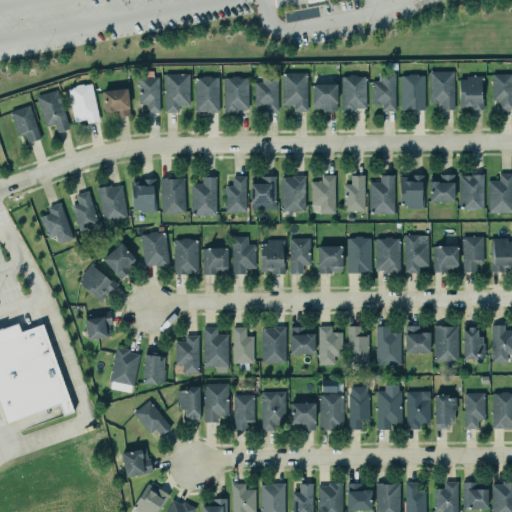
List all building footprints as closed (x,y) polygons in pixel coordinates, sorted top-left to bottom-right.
[(370,80),(378,80),(378,71),(394,71),(393,110),(381,110),(381,104),(370,104),(370,80)] [(429,103),(440,103),(440,110),(454,110),(454,71),(429,71),(429,103)] [(282,73),(282,105),(293,105),(293,112),(307,112),(307,73),(282,73)] [(511,73),(491,74),(492,100),(499,100),(499,110),(511,109),(511,73)] [(164,75),(164,113),(178,113),(178,106),(189,106),(189,75),(164,75)] [(277,112),(278,76),(262,75),(262,82),(254,82),(254,105),(264,106),(264,111),(277,112)] [(340,76),(341,110),(366,109),(365,75),(340,76)] [(424,110),(424,75),(400,75),(400,109),(424,110)] [(218,76),(194,77),(195,112),(219,111),(218,76)] [(139,104),(146,104),(146,113),(159,112),(158,77),(138,77),(139,104)] [(223,111),(248,111),(248,77),(223,77),(223,111)] [(458,77),(459,109),(483,109),(482,77),(458,77)] [(65,88),(69,87),(73,86),(73,85),(81,83),(81,84),(87,83),(87,84),(89,83),(98,120),(85,123),(84,119),(79,120),(73,122),(65,88)] [(336,84),(312,83),(311,110),(336,110),(336,84)] [(101,91),(105,117),(130,114),(126,88),(101,91)] [(56,90),(35,97),(45,127),(54,125),(56,133),(69,129),(56,90)] [(29,106),(10,112),(18,137),(25,135),(28,143),(40,139),(29,106)] [(453,174),(454,203),(429,203),(429,178),(440,178),(440,175),(453,174)] [(511,174),(511,213),(488,214),(487,181),(499,181),(499,174),(511,174)] [(423,175),(424,208),(406,209),(406,206),(400,206),(399,178),(409,178),(409,175),(423,175)] [(483,175),(483,209),(459,210),(459,176),(483,175)] [(304,176),(305,211),(291,212),(290,211),(281,211),(281,178),(293,178),(293,176),(304,176)] [(335,176),(335,214),(319,214),(319,206),(311,206),(311,182),(322,182),(322,176),(335,176)] [(364,176),(364,211),(343,211),(343,185),(351,184),(351,176),(364,176)] [(394,176),(394,215),(369,215),(368,183),(380,182),(380,176),(394,176)] [(245,177),(246,213),(225,213),(224,186),(233,186),(233,178),(245,177)] [(275,177),(276,202),(251,203),(250,184),(262,184),(262,177),(275,177)] [(183,178),(185,212),(161,213),(159,178),(167,178),(167,179),(183,178)] [(215,178),(216,215),(192,216),(191,184),(202,184),(202,178),(215,178)] [(154,179),(156,213),(139,214),(139,210),(132,211),(130,191),(136,191),(136,186),(142,186),(141,180),(154,179)] [(110,188),(110,185),(97,187),(103,221),(127,217),(121,186),(110,188)] [(87,192),(98,225),(79,231),(71,206),(78,204),(75,196),(87,192)] [(60,204),(72,239),(57,244),(55,237),(48,240),(40,217),(50,213),(48,208),(60,204)] [(167,266),(166,232),(141,233),(142,267),(167,266)] [(404,273),(418,273),(417,267),(428,266),(427,234),(404,235),(404,273)] [(474,271),(474,262),(482,262),(482,235),(461,235),(461,271),(474,271)] [(231,236),(232,274),(245,274),(245,268),(255,268),(254,244),(247,244),(247,236),(231,236)] [(373,238),(373,269),(384,269),(384,272),(398,272),(398,238),(391,238),(391,236),(383,236),(383,238),(373,238)] [(171,239),(171,274),(185,274),(185,272),(196,272),(196,239),(188,239),(188,237),(180,237),(180,239),(171,239)] [(289,274),(302,274),(302,264),(310,265),(310,238),(289,237),(289,274)] [(346,237),(346,272),(370,272),(370,237),(346,237)] [(511,238),(491,239),(492,271),(511,270),(511,238)] [(282,239),(283,273),(269,273),(269,271),(258,271),(258,242),(265,242),(265,239),(282,239)] [(138,262),(120,243),(102,260),(120,279),(138,262)] [(431,272),(445,271),(445,268),(456,268),(456,245),(431,246),(431,272)] [(341,246),(317,246),(317,272),(342,272),(341,246)] [(227,272),(227,247),(207,248),(207,251),(202,251),(202,273),(227,272)] [(90,261),(117,283),(108,294),(105,292),(99,300),(77,282),(82,276),(79,274),(90,261)] [(80,309),(83,337),(105,334),(112,329),(109,310),(99,307),(80,309)] [(431,321),(455,320),(455,355),(431,355),(431,321)] [(459,325),(460,354),(473,354),(472,346),(477,345),(477,349),(482,349),(481,333),(475,333),(474,323),(470,323),(470,321),(465,321),(465,325),(459,325)] [(42,324),(72,411),(63,415),(59,404),(6,422),(0,404),(0,324),(2,328),(17,322),(20,331),(42,324)] [(491,362),(507,362),(507,354),(511,353),(511,329),(504,330),(504,324),(491,324),(491,362)] [(419,325),(404,325),(404,353),(430,352),(429,332),(419,332),(419,325)] [(259,327),(271,327),(271,326),(284,326),(284,361),(281,361),(275,361),(275,362),(267,362),(267,361),(259,361),(259,327)] [(287,326),(287,354),(313,354),(312,333),(312,328),(301,329),(301,326),(287,326)] [(318,364),(334,364),(333,355),(341,354),(341,332),(331,332),(331,326),(318,326),(318,364)] [(348,363),(368,363),(368,336),(360,336),(360,326),(347,326),(348,363)] [(376,365),(400,364),(400,332),(389,332),(389,326),(375,326),(376,365)] [(203,366),(228,366),(227,334),(217,334),(216,327),(202,327),(203,366)] [(252,336),(246,336),(246,327),(232,327),(232,363),(253,362),(252,336)] [(197,335),(185,335),(185,341),(174,341),(175,365),(183,365),(183,373),(198,373),(197,335)] [(134,385),(138,354),(130,353),(130,349),(114,347),(110,382),(134,385)] [(142,354),(157,355),(157,356),(162,357),(161,369),(163,369),(163,381),(154,381),(153,384),(140,383),(142,354)] [(229,415),(228,383),(203,383),(204,422),(218,422),(218,415),(229,415)] [(375,390),(377,430),(392,429),(392,423),(401,422),(400,384),(384,384),(384,390),(375,390)] [(347,393),(348,393),(348,386),(365,386),(365,393),(367,393),(367,420),(359,420),(359,428),(347,429),(347,393)] [(198,387),(177,388),(178,410),(185,410),(186,421),(199,421),(198,387)] [(256,387),(256,430),(276,430),(283,418),(283,387),(256,387)] [(481,387),(483,415),(474,416),(474,424),(462,425),(460,388),(481,387)] [(405,391),(406,429),(419,429),(419,424),(430,423),(429,391),(405,391)] [(431,391),(432,425),(445,425),(445,418),(450,418),(450,406),(453,406),(453,391),(431,391)] [(511,391),(491,392),(492,428),(511,427),(511,391)] [(233,430),(246,430),(246,422),(254,422),(253,394),(232,395),(233,430)] [(319,429),(343,429),(342,394),(319,394),(319,429)] [(169,427),(147,399),(130,412),(147,433),(153,429),(159,435),(169,427)] [(314,429),(315,403),(290,402),(289,428),(314,429)] [(119,453),(123,477),(142,474),(142,473),(150,471),(148,458),(145,458),(143,448),(119,453)] [(145,478),(127,504),(138,511),(151,511),(165,492),(145,478)] [(398,482),(398,511),(373,511),(373,481),(384,481),(384,482),(398,482)] [(455,481),(455,511),(440,511),(432,511),(432,487),(443,487),(443,481),(455,481)] [(492,511),(492,484),(503,484),(502,481),(511,481),(511,511),(492,511)] [(327,484),(326,482),(340,482),(340,511),(315,511),(315,485),(327,484)] [(344,482),(351,483),(358,482),(358,484),(369,484),(369,489),(369,510),(345,510),(344,482)] [(403,511),(403,482),(416,482),(416,491),(424,491),(424,511),(403,511)] [(462,509),(487,508),(486,482),(462,482),(462,509)] [(229,483),(229,511),(253,511),(253,489),(243,489),(243,483),(229,483)] [(284,511),(283,483),(260,484),(260,511),(284,511)] [(311,511),(312,483),(299,483),(299,492),(292,492),(291,511),(311,511)] [(172,498),(165,511),(192,511),(194,508),(172,498)] [(212,499),(212,505),(201,506),(201,511),(225,511),(225,498),(212,499)]
